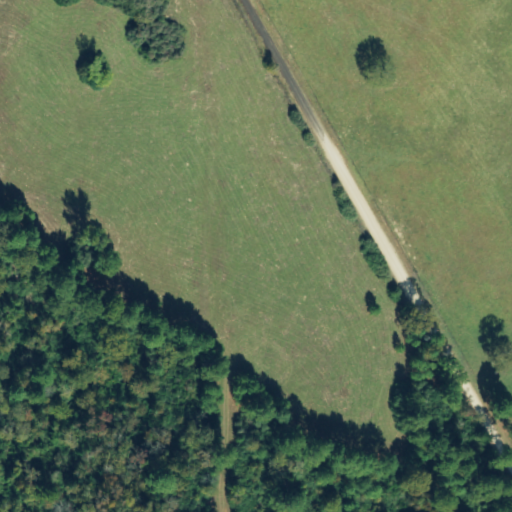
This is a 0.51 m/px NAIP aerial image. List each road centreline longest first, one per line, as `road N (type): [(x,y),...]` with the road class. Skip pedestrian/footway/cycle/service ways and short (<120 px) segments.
road 1 (residential): [(511,461),(258,0)]
road 2 (residential): [(218,511),(204,447),(183,38),(169,28),(169,0)]
